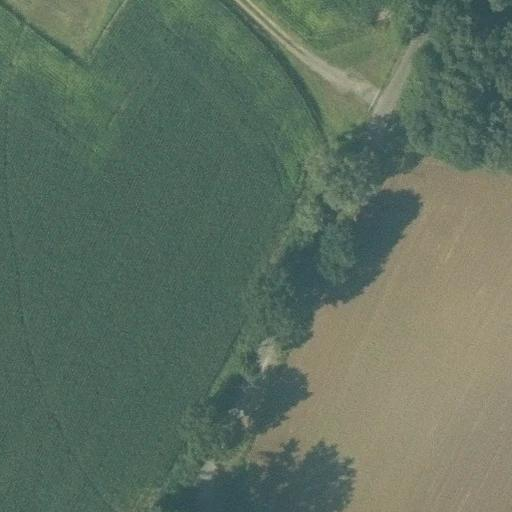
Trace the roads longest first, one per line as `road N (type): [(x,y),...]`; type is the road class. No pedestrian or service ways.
road 1 (unclassified): [(434,0),(207,445),(212,511)]
road 2 (track): [(377,112),(225,0)]
